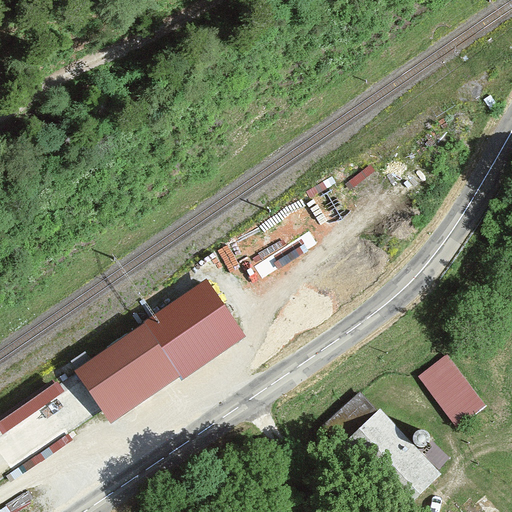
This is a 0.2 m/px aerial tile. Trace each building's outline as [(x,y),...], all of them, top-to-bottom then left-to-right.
[(202,289),(80,373),(98,400),(104,409),(227,325),(202,289)] [(446,358),(420,376),(456,425),(482,406),(446,358)] [(9,432),(71,391),(63,379),(1,421),(9,432)] [(378,413),(342,447),(400,509),(436,476),(378,413)] [(416,446),(418,447),(421,448),(424,447),(426,446),(428,444),(429,441),(429,438),(428,436),(426,434),(424,432),(421,431),(419,432),(416,433),(414,435),(413,437),(413,439),(413,442),(414,444),(416,446)]
